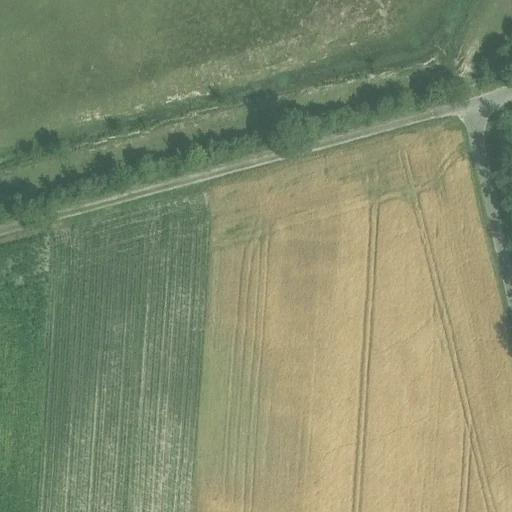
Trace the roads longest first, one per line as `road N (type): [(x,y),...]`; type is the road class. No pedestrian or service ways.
road 1 (track): [(0,226),(465,104)]
road 2 (unclassified): [(511,91),(465,104),(511,302)]
